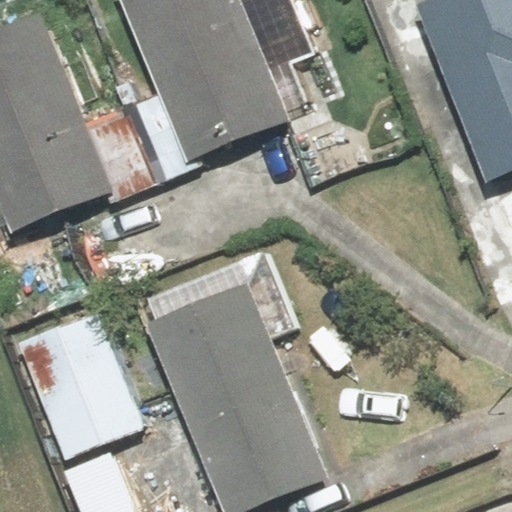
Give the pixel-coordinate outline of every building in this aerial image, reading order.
[(266,0),(147,0),(210,160),(313,121),(266,0)] [(511,0),(444,0),(443,1),(511,174),(511,0)] [(69,13),(0,39),(0,143),(36,238),(140,198),(69,13)] [(266,511),(353,476),(273,283),(173,324),(249,511),(266,511)] [(165,426),(118,312),(40,343),(87,457),(165,426)] [(124,511),(114,479),(80,489),(87,511),(124,511)]
